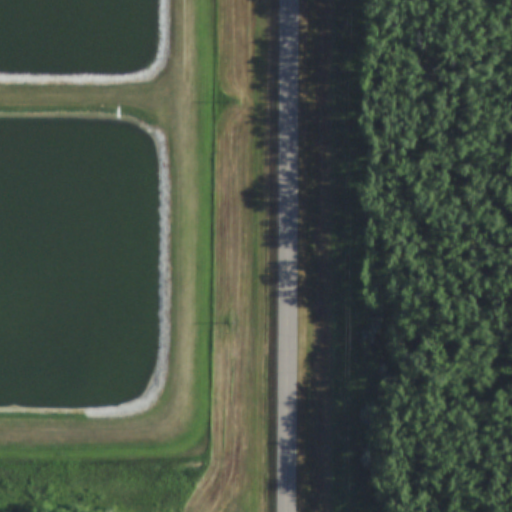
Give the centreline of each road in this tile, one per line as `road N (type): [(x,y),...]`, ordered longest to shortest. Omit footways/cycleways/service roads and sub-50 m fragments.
road 1 (track): [(127,438),(165,424),(183,393),(184,0),(127,438)]
road 2 (tertiary): [(292,511),(288,0)]
road 3 (track): [(0,98),(185,100)]
